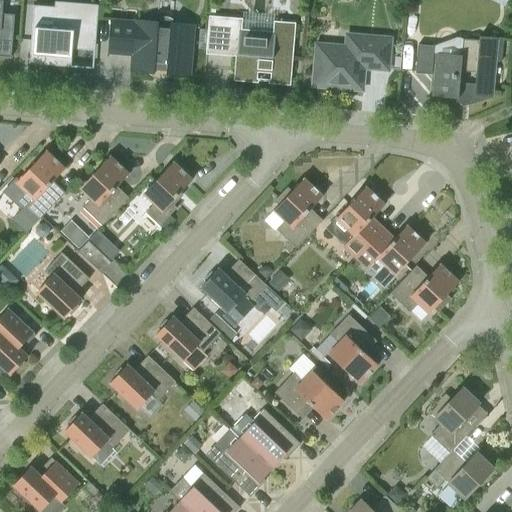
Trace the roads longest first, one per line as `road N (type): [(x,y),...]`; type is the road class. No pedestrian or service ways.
road 1 (residential): [(0,446),(288,131)]
road 2 (residential): [(494,303),(469,172),(455,147),(288,131)]
road 3 (residential): [(291,511),(494,303)]
road 4 (residential): [(288,131),(0,104)]
